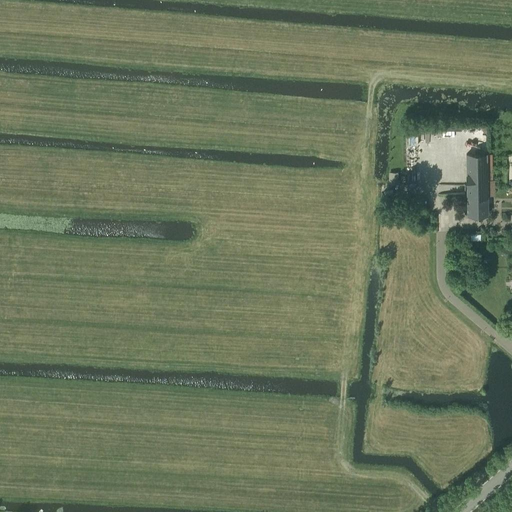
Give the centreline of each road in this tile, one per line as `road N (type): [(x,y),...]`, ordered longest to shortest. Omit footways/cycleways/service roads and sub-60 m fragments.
road 1 (track): [(177,193),(361,202),(340,462),(355,474),(413,478),(442,511)]
road 2 (track): [(361,202),(371,84),(384,75),(511,86)]
